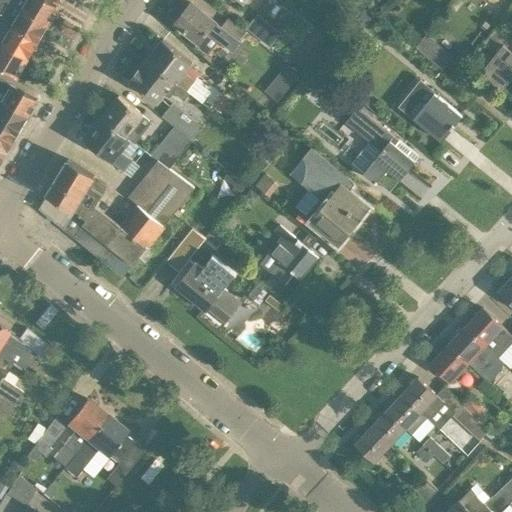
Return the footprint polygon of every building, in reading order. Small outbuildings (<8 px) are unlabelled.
[(0,0),(0,20),(37,42),(47,25),(5,0),(0,0)] [(44,0),(5,0),(47,25),(57,8),(44,0)] [(351,2),(345,0),(341,0),(338,7),(347,11),(351,2)] [(221,27),(217,23),(191,3),(174,24),(198,42),(196,45),(208,55),(218,41),(232,52),(247,33),(228,18),(221,27)] [(353,41),(372,19),(360,8),(341,31),(353,41)] [(257,14),(246,29),(270,48),(281,33),(257,14)] [(0,43),(27,59),(37,42),(0,20),(0,43)] [(511,37),(497,25),(483,43),(495,53),(480,73),(501,90),(511,76),(511,37)] [(415,47),(424,55),(436,41),(427,34),(415,47)] [(229,103),(222,98),(224,96),(190,68),(193,65),(163,39),(149,57),(191,91),(213,109),(220,115),(229,103)] [(0,67),(16,77),(27,59),(0,43),(0,67)] [(158,104),(166,93),(170,96),(173,92),(184,101),(190,93),(212,111),(213,109),(191,91),(149,57),(130,81),(158,104)] [(279,99),(301,75),(288,64),(266,87),(279,99)] [(457,67),(448,78),(475,101),(485,90),(457,67)] [(11,85),(0,78),(0,102),(27,118),(37,101),(12,85),(11,85)] [(435,93),(413,118),(441,142),(463,116),(435,93)] [(103,115),(129,137),(145,116),(118,96),(103,115)] [(0,124),(17,135),(27,118),(0,102),(0,124)] [(202,127),(172,103),(163,115),(175,125),(192,139),(202,127)] [(129,137),(103,115),(102,117),(101,117),(84,140),(122,172),(133,160),(123,152),(131,141),(128,138),(129,137)] [(0,148),(6,152),(17,135),(0,124),(0,148)] [(185,149),(192,139),(175,125),(167,135),(185,149)] [(396,145),(389,140),(378,131),(351,163),(364,173),(363,173),(376,184),(378,182),(391,192),(416,161),(409,155),(412,150),(400,140),(396,145)] [(150,155),(165,168),(122,224),(147,245),(194,187),(169,169),(185,149),(167,135),(150,155)] [(300,183),(325,203),(311,220),(338,242),(366,209),(345,191),(352,183),(353,184),(354,183),(311,147),(302,158),(303,159),(304,160),(304,162),(305,165),(305,168),(305,172),(304,174),(304,177),(302,181),(302,182),(300,183)] [(101,198),(100,198),(106,188),(93,181),(96,177),(68,160),(63,167),(40,210),(63,230),(79,243),(104,212),(96,206),(101,198)] [(239,180),(228,174),(222,184),(232,191),(239,180)] [(260,196),(250,188),(243,198),(253,206),(260,196)] [(79,243),(120,276),(121,277),(147,245),(122,224),(120,225),(104,212),(79,243)] [(285,284),(294,273),(301,279),(319,258),(279,225),(274,231),(281,237),(268,252),(279,261),(270,272),(285,284)] [(178,246),(189,254),(204,235),(194,227),(178,246)] [(213,255),(214,256),(204,267),(197,262),(176,287),(205,312),(209,307),(225,320),(241,301),(224,288),(236,274),(237,275),(237,274),(214,254),(213,255)] [(511,276),(498,292),(511,305),(511,276)] [(279,312),(284,306),(269,294),(264,300),(279,312)] [(511,334),(511,335),(503,327),(483,307),(467,324),(486,342),(501,355),(511,343),(511,334)] [(450,342),(471,362),(484,373),(501,355),(486,342),(467,324),(450,342)] [(0,327),(0,356),(20,369),(32,351),(44,359),(51,349),(26,328),(18,339),(8,332),(8,333),(0,327)] [(451,383),(469,364),(482,376),(484,373),(471,362),(450,342),(431,363),(451,383)] [(0,361),(2,358),(20,370),(20,369),(0,356),(0,361)] [(404,393),(424,411),(430,417),(444,403),(454,412),(452,414),(479,441),(491,429),(478,417),(463,403),(445,386),(436,395),(418,378),(404,393)] [(0,397),(13,406),(23,392),(2,379),(0,382),(0,397)] [(478,386),(488,396),(495,389),(485,379),(478,386)] [(430,417),(424,411),(404,393),(388,409),(408,428),(414,433),(427,418),(428,419),(430,417)] [(463,403),(478,417),(485,409),(470,395),(463,403)] [(13,406),(0,397),(0,415),(5,419),(13,406)] [(66,424),(74,431),(53,458),(64,467),(75,453),(106,414),(86,398),(66,424)] [(414,433),(408,428),(388,409),(373,425),(393,444),(406,429),(412,434),(414,433)] [(107,455),(118,463),(119,464),(135,443),(124,434),(127,431),(106,414),(75,453),(64,467),(65,467),(64,468),(75,477),(98,449),(106,456),(107,455)] [(33,461),(41,452),(45,455),(52,447),(49,445),(65,424),(54,415),(43,430),(35,443),(33,446),(34,446),(26,457),(33,461)] [(393,444),(373,425),(354,445),(374,464),(393,444)] [(28,438),(35,443),(43,430),(37,426),(28,438)] [(451,456),(431,436),(425,443),(436,453),(445,462),(451,456)] [(436,453),(425,443),(416,452),(427,462),(436,453)] [(17,461),(13,462),(10,465),(10,470),(14,473),(19,472),(21,468),(21,464),(17,461)] [(119,464),(118,463),(106,479),(115,486),(127,470),(119,464)] [(6,494),(26,505),(36,489),(18,475),(6,494)] [(484,511),(487,510),(489,511),(500,511),(508,505),(511,499),(511,477),(484,503),(471,489),(446,511),(484,511)] [(437,492),(436,491),(424,480),(409,497),(421,509),(437,492)] [(43,493),(50,499),(54,494),(54,487),(50,484),(43,493)]
